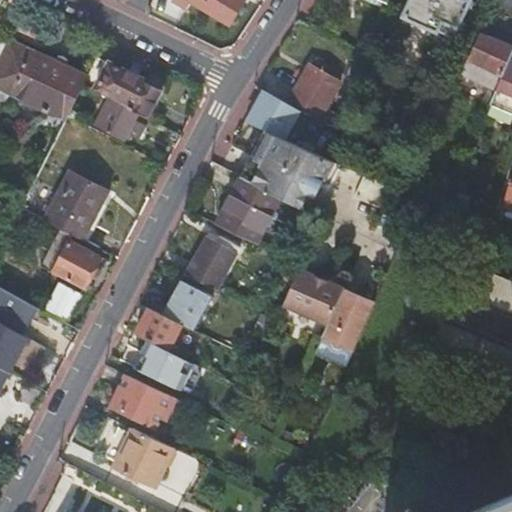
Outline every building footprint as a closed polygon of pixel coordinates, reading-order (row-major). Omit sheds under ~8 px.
[(173,0),(173,1),(186,10),(191,2),(229,24),(243,0),(173,0)] [(469,0),(409,0),(402,18),(436,33),(431,44),(426,56),(442,63),(457,29),(465,10),(469,1),(469,0)] [(505,24),(511,13),(511,0),(501,0),(492,15),(505,24)] [(473,3),(469,1),(465,10),(469,12),(473,3)] [(511,53),(511,49),(479,36),(461,77),(459,82),(474,89),(476,84),(488,89),(481,103),(489,106),(490,104),(495,92),(502,77),(511,53)] [(89,76),(36,50),(13,40),(7,41),(3,43),(0,45),(0,91),(12,97),(67,122),(69,117),(85,84),(89,76)] [(511,53),(502,77),(495,92),(490,104),(511,114),(511,53)] [(300,86),(289,105),(317,121),(323,111),(340,83),(325,75),(329,69),(315,61),(311,67),(300,86)] [(96,91),(146,117),(161,89),(160,88),(162,84),(148,78),(146,82),(110,65),(96,91)] [(289,105),(265,92),(257,108),(248,123),(267,132),(319,156),(331,129),(317,121),(289,105)] [(139,114),(111,100),(96,126),(124,141),(128,134),(132,136),(135,130),(131,128),(139,114)] [(323,111),(317,121),(331,129),(336,119),(323,111)] [(287,202),(307,212),(315,196),(319,190),(322,191),(336,163),(319,156),(267,132),(264,137),(261,142),(264,148),(259,157),(247,181),(260,188),(287,202)] [(241,178),(247,181),(259,157),(253,154),(241,178)] [(343,167),(336,163),(322,191),(328,195),(343,167)] [(44,221),(81,240),(107,192),(70,173),(44,221)] [(453,181),(434,174),(425,196),(443,203),(453,181)] [(511,177),(502,206),(511,209),(511,177)] [(277,219),(287,202),(260,188),(247,181),(241,178),(228,201),(216,225),(256,244),(271,216),(277,219)] [(390,185),(371,178),(362,202),(388,212),(397,188),(390,185)] [(28,196),(4,185),(0,192),(0,197),(22,208),(28,196)] [(197,258),(186,278),(215,292),(238,250),(219,239),(217,243),(208,238),(197,258)] [(100,258),(68,240),(52,270),(84,288),(100,258)] [(277,291),(287,295),(299,269),(300,266),(291,262),(277,291)] [(511,285),(487,276),(468,268),(458,295),(476,302),(511,317),(511,285)] [(378,303),(299,269),(287,295),(282,308),(331,329),(326,340),(355,353),(356,354),(378,303)] [(58,282),(44,307),(66,319),(80,294),(58,282)] [(0,365),(8,370),(19,350),(28,336),(23,333),(38,307),(0,285),(0,365)] [(183,325),(193,330),(209,302),(180,287),(172,301),(164,316),(183,325)] [(148,340),(135,364),(170,380),(181,357),(170,351),(183,325),(164,316),(149,308),(142,321),(136,334),(148,340)] [(511,354),(462,334),(444,327),(432,356),(450,363),(511,388),(511,354)] [(355,353),(326,340),(320,353),(349,366),(355,353)] [(19,350),(8,370),(11,371),(22,352),(19,350)] [(135,364),(133,368),(167,385),(170,380),(135,364)] [(0,384),(8,370),(0,365),(0,384)] [(174,399),(126,375),(120,388),(113,401),(139,413),(163,425),(174,399)] [(114,467),(156,487),(174,449),(133,429),(123,448),(114,467)] [(511,511),(511,498),(481,511),(409,511),(408,511),(511,511)]
